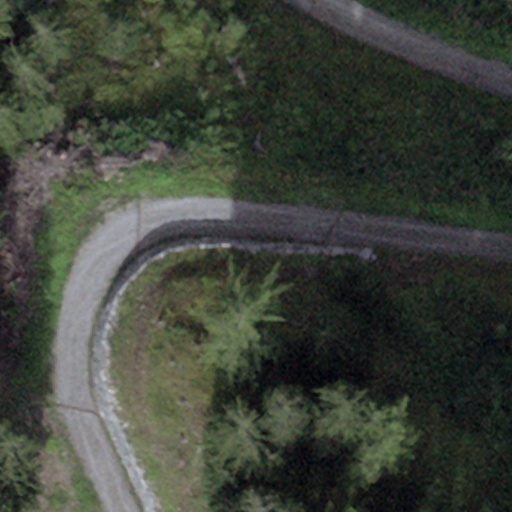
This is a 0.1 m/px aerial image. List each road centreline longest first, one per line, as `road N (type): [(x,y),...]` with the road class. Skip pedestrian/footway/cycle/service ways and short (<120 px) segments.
road 1 (track): [(128,511),(79,357),(99,256),(206,216),(511,244)]
road 2 (track): [(329,0),(396,32),(511,66)]
